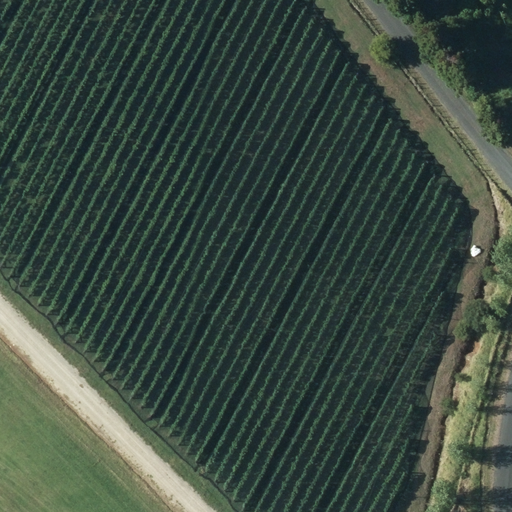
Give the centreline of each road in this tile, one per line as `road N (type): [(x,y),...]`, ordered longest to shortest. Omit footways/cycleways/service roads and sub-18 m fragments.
road 1 (track): [(480,205),(417,511)]
road 2 (track): [(195,511),(0,317)]
